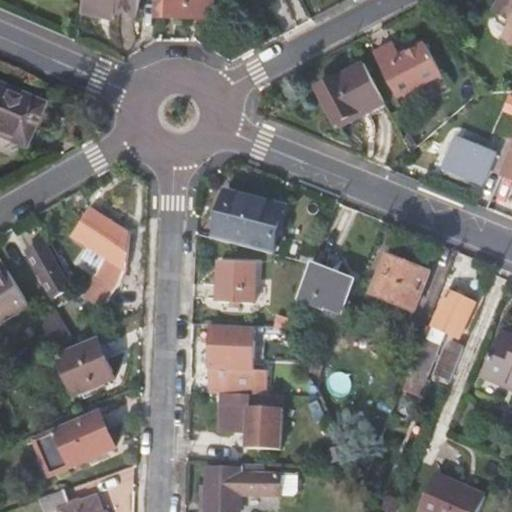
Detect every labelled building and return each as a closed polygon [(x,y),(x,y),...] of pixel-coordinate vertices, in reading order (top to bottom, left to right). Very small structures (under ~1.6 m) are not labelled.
[(139,0),(86,0),(84,12),(103,16),(104,8),(117,11),(136,15),(139,0)] [(160,0),(160,18),(194,19),(208,20),(208,3),(214,4),(214,0),(160,0)] [(511,0),(502,0),(498,9),(511,16),(511,24),(507,36),(511,38),(511,0)] [(115,18),(117,11),(104,8),(103,16),(115,18)] [(460,15),(444,23),(456,46),(471,37),(460,15)] [(505,38),(511,19),(498,15),(492,33),(505,38)] [(396,42),(378,51),(402,96),(445,74),(428,41),(402,55),(396,42)] [(343,128),(388,105),(366,63),(320,87),(343,128)] [(0,84),(0,135),(22,145),(41,102),(0,84)] [(450,132),(437,166),(444,169),(457,135),(450,132)] [(458,138),(447,167),(487,184),(498,155),(458,138)] [(215,238),(273,253),(284,206),(228,193),(215,238)] [(88,296),(101,310),(119,286),(126,267),(130,234),(94,210),(76,235),(107,258),(88,289),(92,290),(88,296)] [(74,288),(46,241),(27,250),(54,298),(74,288)] [(390,255),(374,292),(415,310),(431,271),(390,255)] [(221,259),(218,301),(256,303),(258,262),(221,259)] [(312,265),(299,296),(324,306),(325,303),(342,310),(355,280),(338,272),(336,275),(312,265)] [(0,325),(31,307),(10,274),(0,280),(0,325)] [(449,290),(433,323),(460,338),(476,303),(449,290)] [(57,348),(74,340),(55,311),(40,321),(57,348)] [(256,325),(213,323),(210,392),(221,393),(267,394),(268,369),(254,369),(256,325)] [(407,376),(422,339),(406,333),(390,370),(407,377),(407,376)] [(440,346),(422,338),(422,339),(407,376),(425,383),(440,346)] [(511,346),(500,341),(485,374),(511,386),(511,346)] [(62,359),(77,396),(117,379),(102,342),(62,359)] [(451,380),(465,348),(453,342),(450,350),(446,349),(437,374),(451,380)] [(267,394),(221,393),(219,429),(246,430),(246,443),(246,447),(281,448),(284,395),(267,394)] [(36,440),(53,477),(118,449),(102,412),(36,440)] [(348,447),(335,421),(323,427),(337,454),(348,447)] [(246,443),(222,441),(221,461),(246,462),(246,447),(246,443)] [(208,487),(208,511),(241,511),(241,495),(295,496),(298,493),(299,475),(246,473),(246,470),(208,468),(208,487)] [(436,473),(419,511),(478,511),(486,494),(436,473)] [(67,490),(41,500),(45,511),(57,511),(61,511),(104,511),(99,496),(73,506),(67,490)]
